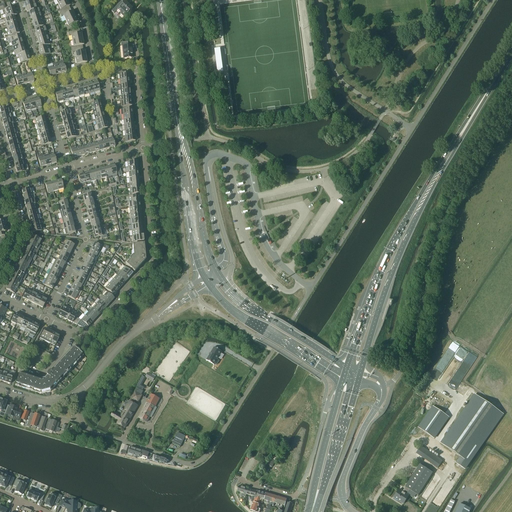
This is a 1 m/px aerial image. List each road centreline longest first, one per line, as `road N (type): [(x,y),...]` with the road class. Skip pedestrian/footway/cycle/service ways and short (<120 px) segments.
road 1 (unclassified): [(412,129),(310,288),(267,245),(244,163),(215,154),(210,177)]
road 2 (unclassified): [(389,384),(412,343),(443,215),(511,95)]
road 3 (primary): [(486,92),(389,249),(346,367)]
road 4 (primary): [(360,371),(405,239),(486,92)]
road 5 (residential): [(70,331),(86,336),(151,262),(143,147)]
road 6 (unclassified): [(412,129),(338,78),(320,0)]
road 7 (secondary): [(209,284),(232,309),(343,377)]
road 8 (residential): [(45,319),(85,239),(66,169)]
road 9 (secondary): [(346,367),(242,301),(220,276)]
road 10 (unclassified): [(493,0),(412,129)]
road 11 (residential): [(188,464),(85,428),(79,391)]
road 12 (secondary): [(181,140),(160,0)]
road 13 (secondary): [(181,140),(204,276)]
road 14 (secondary): [(216,268),(181,140)]
